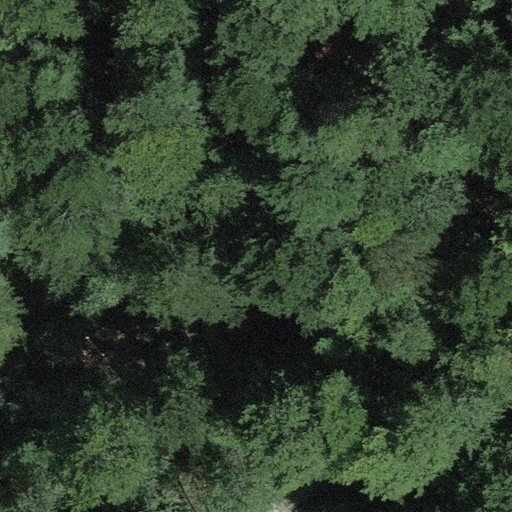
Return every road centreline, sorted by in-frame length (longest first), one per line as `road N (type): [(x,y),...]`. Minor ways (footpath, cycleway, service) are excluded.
road 1 (track): [(292,470),(0,451)]
road 2 (track): [(511,317),(292,470)]
road 3 (track): [(292,470),(96,511)]
